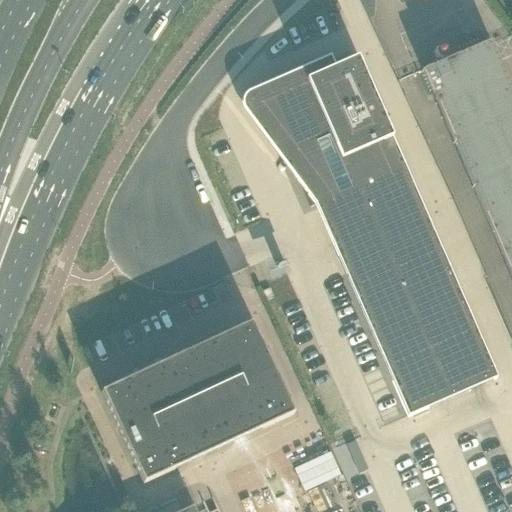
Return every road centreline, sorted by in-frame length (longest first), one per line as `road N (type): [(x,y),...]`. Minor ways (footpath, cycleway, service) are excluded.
road 1 (secondary): [(0,316),(100,87),(161,0)]
road 2 (unknown): [(292,227),(249,142),(242,102),(271,68),(359,29)]
road 3 (residential): [(281,0),(186,112),(169,165),(173,224)]
